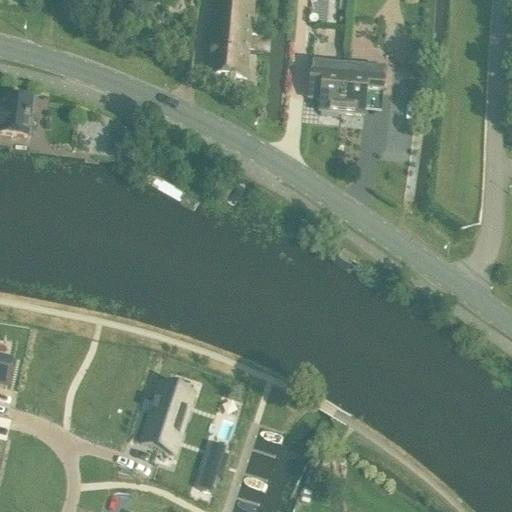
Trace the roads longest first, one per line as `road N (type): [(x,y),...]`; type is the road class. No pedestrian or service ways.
road 1 (secondary): [(511,322),(333,199),(179,110),(0,45)]
road 2 (track): [(465,287),(493,222),(510,0)]
